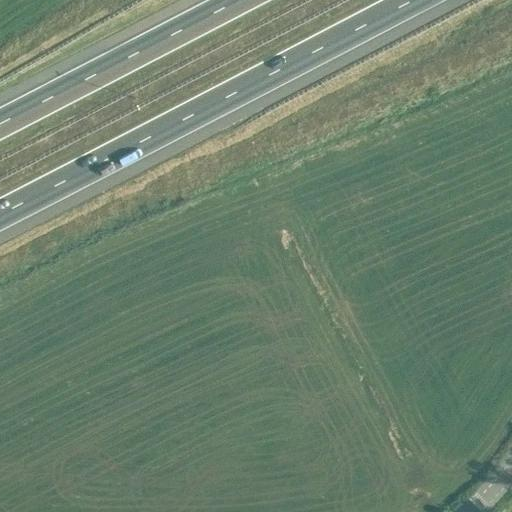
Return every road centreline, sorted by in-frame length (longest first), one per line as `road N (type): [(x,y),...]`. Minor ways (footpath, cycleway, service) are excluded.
road 1 (motorway): [(0,218),(430,0)]
road 2 (motorway): [(259,0),(0,131)]
